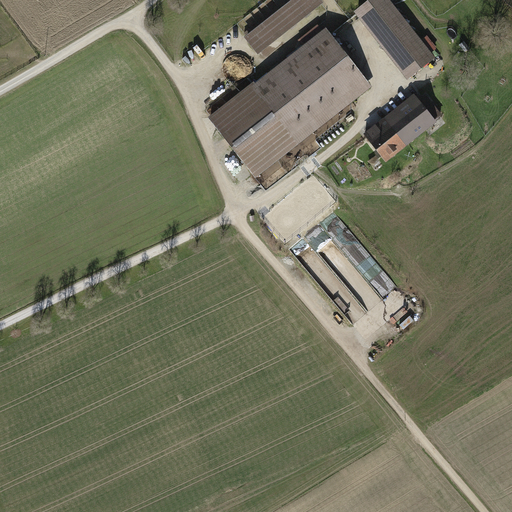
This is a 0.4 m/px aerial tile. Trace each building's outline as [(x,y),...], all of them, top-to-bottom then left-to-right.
[(324,3),(322,0),(291,0),(245,38),(259,55),(324,3)] [(391,0),(369,0),(356,11),(409,78),(436,57),(391,0)] [(304,44),(322,29),(319,25),(300,39),(304,44)] [(371,87),(326,29),(210,119),(255,177),(371,87)] [(439,121),(416,93),(364,135),(387,163),(439,121)] [(417,171),(413,175),(418,180),(422,176),(417,171)]
